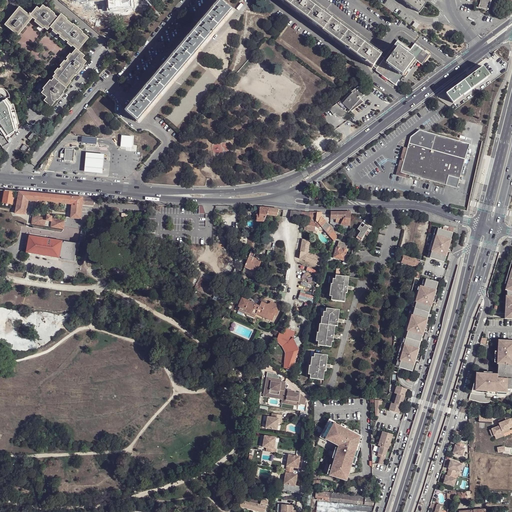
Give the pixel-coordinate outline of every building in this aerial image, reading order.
[(279,0),(372,68),(382,55),(372,47),(371,49),(357,38),(358,37),(356,35),(355,37),(341,26),(342,25),(340,23),(339,24),(325,14),(326,13),(323,11),(322,12),(308,2),(309,1),(308,0),(305,0),(306,0),(305,0),(279,0)] [(403,0),(420,13),(427,4),(422,0),(403,0)] [(481,0),(479,8),(489,10),(491,0),(481,0)] [(233,12),(232,11),(139,121),(128,112),(222,2),(221,1),(126,112),(139,123),(233,12)] [(309,1),(308,2),(322,12),(323,11),(309,1)] [(232,11),(222,2),(128,112),(139,121),(232,11)] [(50,28),(58,18),(54,15),(46,9),(43,6),(39,10),(37,7),(31,14),(29,16),(28,15),(19,8),(4,25),(18,36),(32,18),(35,21),(35,22),(43,29),(44,28),(47,30),(50,28)] [(326,13),(325,14),(339,24),(340,23),(326,13)] [(76,49),(78,51),(88,38),(82,33),(72,25),(66,20),(60,15),(58,18),(50,28),(53,31),(52,32),(56,35),(57,34),(60,36),(59,37),(64,42),(65,40),(68,43),(67,44),(71,48),(72,46),(76,49)] [(72,25),(82,33),(83,32),(73,24),(72,25)] [(356,35),(342,25),(341,26),(355,37),(356,35)] [(358,37),(357,38),(371,49),(372,47),(358,37)] [(400,44),(397,42),(385,57),(382,55),(372,68),(376,71),(383,61),(386,64),(400,44)] [(400,44),(386,64),(402,76),(405,78),(411,70),(414,66),(416,63),(417,62),(419,58),(410,51),(400,44)] [(415,44),(410,51),(419,58),(417,62),(421,65),(426,59),(429,54),(415,44)] [(54,79),(65,88),(70,82),(75,76),(83,66),(86,62),(83,59),(84,57),(78,51),(76,49),(71,55),(70,54),(66,59),(67,60),(65,62),(64,61),(60,67),(61,68),(59,70),(58,69),(54,73),(55,75),(52,78),(54,79)] [(383,61),(376,71),(378,73),(385,78),(395,85),(401,78),(402,76),(386,64),(383,61)] [(83,66),(75,76),(76,76),(84,67),(83,66)] [(490,76),(483,67),(479,70),(470,77),(459,85),(451,91),(447,94),(454,103),(490,76)] [(470,77),(469,76),(459,84),(459,85),(470,77)] [(65,88),(54,79),(51,82),(50,81),(42,89),(44,91),(41,94),(47,98),(44,101),(51,107),(57,100),(63,92),(66,89),(65,88)] [(344,117),(348,113),(344,110),(347,108),(350,111),(360,99),(363,97),(366,93),(358,87),(349,94),(341,102),(340,101),(329,110),(333,115),(335,113),(337,115),(338,116),(339,117),(340,117),(341,117),(342,117),(343,117),(344,117)] [(360,99),(350,111),(351,112),(364,103),(360,99)] [(0,130),(3,134),(2,135),(4,138),(17,129),(11,106),(7,100),(0,104),(0,130)] [(407,148),(400,172),(406,174),(456,189),(469,144),(420,130),(411,137),(407,148)] [(36,136),(33,133),(28,139),(32,142),(36,136)] [(132,148),(133,137),(122,136),(121,147),(132,148)] [(400,172),(407,148),(403,147),(396,175),(405,178),(406,174),(400,172)] [(74,149),(66,149),(65,160),(73,161),(74,157),(74,149)] [(105,154),(87,153),(86,162),(85,172),(103,173),(104,164),(105,154)] [(14,191),(1,190),(0,192),(0,199),(4,201),(3,202),(12,204),(13,196),(14,191)] [(26,214),(29,200),(36,201),(38,201),(38,200),(39,193),(14,191),(13,196),(19,197),(16,213),(26,214)] [(72,217),(82,218),(83,204),(83,197),(54,194),(53,195),(39,193),(38,200),(54,201),(56,201),(64,202),(64,203),(74,204),(72,217)] [(270,207),(260,207),(259,214),(257,214),(257,220),(264,221),(266,216),(267,214),(270,207)] [(279,209),(270,207),(267,214),(278,216),(279,209)] [(313,219),(314,211),(304,211),(303,218),(313,219)] [(351,212),(331,211),(330,218),(343,218),(341,223),(344,224),(350,224),(350,214),(351,212)] [(45,225),(46,218),(33,216),(32,223),(45,225)] [(327,221),(323,218),(319,223),(322,226),(332,238),(334,240),(337,236),(340,230),(330,223),(327,221)] [(64,228),(65,221),(53,219),(52,227),(64,228)] [(361,240),(362,238),(369,227),(362,223),(358,229),(361,231),(356,237),(361,240)] [(453,228),(448,227),(447,231),(438,229),(438,230),(436,236),(434,235),(429,251),(431,252),(430,257),(429,258),(444,262),(446,257),(447,256),(451,240),(451,239),(454,228),(453,228)] [(251,235),(249,234),(247,247),(248,247),(253,248),(255,243),(258,236),(251,235)] [(60,257),(63,241),(30,236),(27,252),(60,258),(60,257)] [(309,240),(302,239),(300,258),(320,265),(323,257),(308,252),(309,240)] [(77,244),(65,241),(63,241),(60,257),(62,257),(62,258),(75,261),(77,244)] [(344,261),(347,251),(346,251),(337,248),(336,247),(333,257),(344,261)] [(257,272),(262,261),(254,257),(256,251),(253,249),(245,267),(257,272)] [(173,266),(174,256),(155,255),(155,265),(173,266)] [(416,259),(403,256),(401,264),(414,267),(415,266),(419,267),(420,261),(416,261),(416,259)] [(332,299),(345,301),(346,292),(347,292),(349,277),(336,275),(336,279),(335,284),(333,284),(331,284),(330,291),(333,291),(332,296),(332,299)] [(311,277),(301,278),(301,287),(311,287),(311,277)] [(438,282),(424,278),(422,286),(418,285),(414,302),(416,302),(412,315),(410,315),(405,331),(408,332),(404,344),(401,344),(397,360),(399,361),(397,367),(412,371),(418,348),(419,349),(423,335),(423,336),(428,320),(427,320),(431,307),(432,307),(436,290),(438,282)] [(225,313),(227,308),(193,291),(190,297),(225,313)] [(271,300),(270,303),(269,303),(268,304),(262,301),(261,305),(244,298),(240,307),(239,310),(244,313),(255,317),(256,315),(257,314),(267,318),(273,320),(275,315),(279,304),(271,300)] [(312,302),(300,299),(297,307),(309,311),(312,302)] [(319,344),(331,346),(332,340),(333,341),(335,325),(338,325),(340,309),(327,308),(326,311),(326,317),(324,317),(323,324),(322,324),(321,332),(320,332),(319,341),(319,344)] [(284,336),(293,339),(294,332),(285,330),(284,336)] [(284,336),(279,335),(277,344),(282,348),(285,354),(284,370),(292,373),(299,352),(293,339),(284,336)] [(511,340),(498,340),(498,351),(497,362),(497,364),(498,364),(498,375),(492,375),(484,375),(484,373),(477,373),(475,378),(476,378),(475,386),(475,389),(485,390),(486,390),(486,391),(507,392),(507,389),(511,388),(511,340)] [(311,377),(324,379),(325,370),(326,370),(328,354),(315,353),(314,356),(313,365),(312,365),(310,373),(311,373),(311,377)] [(275,373),(268,371),(264,391),(287,395),(286,399),(298,401),(298,403),(305,404),(306,398),(300,393),(294,392),(295,390),(284,388),(285,381),(281,380),(281,378),(275,377),(275,379),(274,379),(275,373)] [(407,389),(397,385),(395,393),(398,394),(395,403),(391,403),(389,410),(400,413),(407,389)] [(287,395),(264,391),(264,395),(282,399),(282,402),(304,406),(305,404),(298,403),(298,401),(286,399),(287,395)] [(282,415),(272,413),(272,417),(268,416),(266,428),(277,430),(278,423),(277,422),(278,418),(281,419),(282,415)] [(509,416),(498,421),(499,426),(491,428),(496,440),(506,437),(505,434),(511,431),(511,417),(511,418),(509,416)] [(361,437),(334,423),(326,439),(338,446),(330,476),(347,481),(361,437)] [(393,434),(383,431),(379,445),(381,446),(378,456),(381,457),(378,463),(383,465),(388,448),(389,448),(393,434)] [(276,437),(265,435),(263,447),(266,448),(266,451),(276,452),(276,448),(274,448),(272,448),(273,444),(275,444),(276,437)] [(465,444),(457,441),(456,445),(455,445),(453,453),(463,456),(465,448),(464,447),(465,444)] [(300,456),(289,455),(284,484),(295,486),(296,478),(295,478),(296,474),(292,473),(293,471),(294,467),(297,468),(297,464),(299,464),(300,456)] [(462,464),(450,460),(448,468),(449,468),(447,475),(445,479),(444,483),(454,486),(457,478),(454,477),(456,470),(459,472),(462,464)] [(258,504),(257,504),(249,501),(245,500),(247,489),(243,488),(241,505),(256,510),(258,504)] [(373,504),(373,498),(317,491),(316,491),(316,496),(331,498),(330,499),(373,504)] [(457,500),(465,500),(465,497),(465,491),(458,491),(457,494),(457,497),(457,500)] [(258,504),(256,510),(261,511),(264,511),(269,501),(262,499),(260,505),(258,504)]
